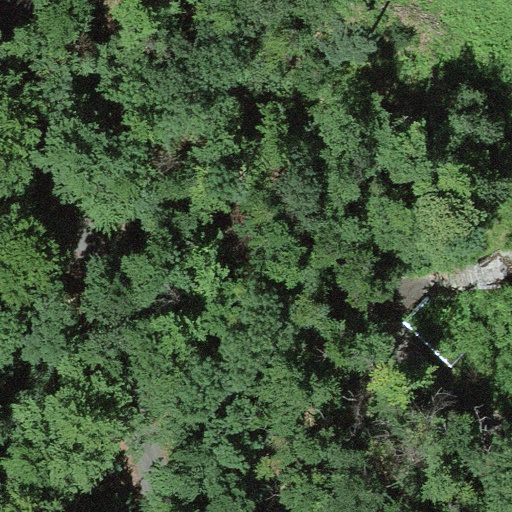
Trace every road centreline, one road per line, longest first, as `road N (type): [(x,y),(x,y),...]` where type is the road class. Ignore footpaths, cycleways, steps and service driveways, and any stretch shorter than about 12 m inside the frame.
road 1 (track): [(187,0),(361,297),(455,400),(511,438)]
road 2 (unclassified): [(15,0),(159,511)]
